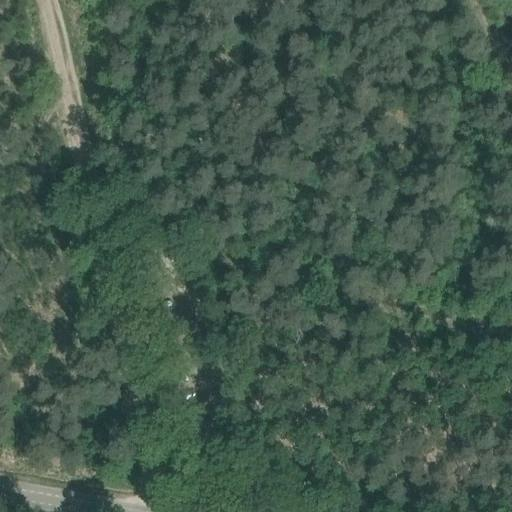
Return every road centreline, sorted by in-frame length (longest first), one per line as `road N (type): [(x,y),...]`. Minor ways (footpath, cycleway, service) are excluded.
road 1 (track): [(150,511),(142,414),(44,0)]
road 2 (unknown): [(76,81),(40,142),(83,359),(59,412)]
road 3 (unclassified): [(110,252),(153,409),(161,511)]
road 4 (unknown): [(0,422),(21,425),(59,412),(122,437),(151,439)]
